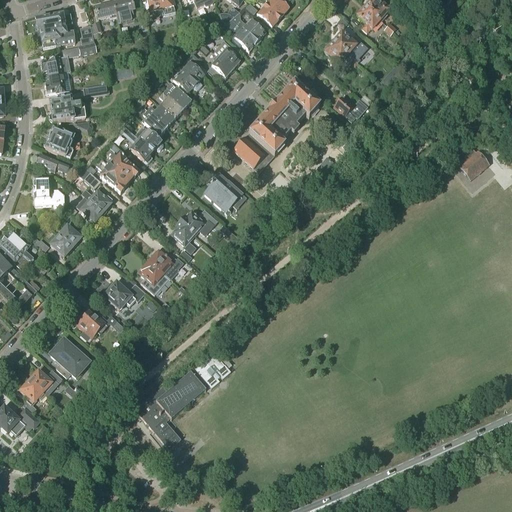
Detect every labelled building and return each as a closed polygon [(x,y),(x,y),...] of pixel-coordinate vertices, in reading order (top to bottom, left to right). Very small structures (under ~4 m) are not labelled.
[(169,2),(168,0),(151,0),(146,1),(150,16),(144,17),(145,25),(159,21),(158,20),(175,16),(173,10),(174,10),(171,1),(169,2)] [(211,2),(209,0),(186,0),(188,3),(191,11),(198,8),(196,3),(200,1),(202,6),(211,2)] [(224,0),(238,11),(243,5),(244,5),(248,0),(224,0)] [(281,6),(274,0),(258,18),(272,30),(288,12),(289,10),(289,8),(285,4),(283,4),(281,6)] [(380,24),(389,13),(381,6),(380,7),(373,1),(371,4),(370,5),(368,5),(366,5),(365,7),(366,9),(365,10),(380,24)] [(116,18),(117,20),(118,27),(134,23),(131,14),(134,13),(131,2),(113,7),(116,18)] [(117,20),(116,18),(113,7),(95,11),(98,22),(109,19),(109,22),(117,20)] [(257,14),(250,7),(245,12),(253,19),(257,14)] [(225,29),(231,23),(239,16),(232,10),(226,17),(225,17),(224,17),(222,17),(221,17),(219,18),(224,28),(224,30),(225,29)] [(368,38),(380,24),(365,10),(361,14),(360,14),(358,14),(357,17),(357,18),(356,19),(365,27),(361,32),(368,38)] [(443,13),(438,19),(443,24),(452,15),(448,10),(444,14),(443,13)] [(240,17),(239,16),(231,23),(237,29),(257,47),(265,38),(258,31),(261,28),(255,23),(252,26),(250,24),(246,28),(241,23),(240,17)] [(72,28),(70,18),(62,20),(62,19),(36,24),(37,35),(38,35),(39,38),(40,38),(41,47),(42,47),(43,52),(75,46),(73,36),(66,37),(64,30),(65,30),(72,28)] [(257,47),(237,29),(231,23),(225,29),(233,36),(234,35),(238,38),(232,45),(240,52),(242,49),(249,56),(257,47)] [(101,35),(98,25),(91,27),(94,37),(101,35)] [(387,31),(392,36),(395,33),(389,28),(387,31)] [(81,49),(94,46),(90,29),(79,32),(81,41),(79,41),(81,49)] [(390,39),(392,36),(387,31),(384,34),(390,39)] [(140,44),(148,42),(146,35),(139,37),(140,44)] [(351,44),(341,36),(341,37),(339,36),(337,38),(336,39),(337,41),(336,42),(333,46),(357,67),(360,64),(356,60),(365,50),(359,45),(354,40),(351,44)] [(239,66),(233,60),(236,56),(224,45),(214,56),(220,61),(233,73),(239,66)] [(94,46),(81,49),(77,50),(63,53),(64,60),(67,60),(67,59),(79,57),(79,60),(96,56),(94,46)] [(357,67),(333,46),(330,49),(330,48),(329,50),(327,50),(326,50),(325,52),(325,54),(324,55),(333,63),(330,66),(335,71),(338,68),(339,68),(344,63),(347,66),(348,65),(354,71),(357,67)] [(204,49),(201,52),(205,57),(209,54),(204,49)] [(186,57),(190,61),(198,54),(194,50),(186,57)] [(416,60),(410,54),(401,63),(406,69),(416,60)] [(42,74),(44,82),(62,79),(61,77),(65,77),(67,76),(70,76),(67,60),(49,63),(49,64),(40,66),(41,74),(42,74)] [(197,73),(195,72),(198,69),(189,61),(186,64),(189,66),(173,84),(188,97),(193,91),(196,95),(202,89),(198,86),(208,75),(207,74),(201,69),(197,73)] [(225,82),(233,73),(220,61),(212,70),(211,70),(207,74),(208,75),(215,82),(219,77),(225,82)] [(62,79),(44,82),(45,89),(44,90),(46,98),(55,96),(55,97),(71,95),(67,76),(65,77),(61,77),(62,79)] [(380,86),(386,91),(389,87),(383,82),(380,86)] [(158,83),(150,84),(157,91),(161,86),(158,83)] [(302,93),(294,86),(233,155),(258,178),(285,148),(282,145),(291,134),(293,137),(299,131),(296,129),(306,118),(309,121),(319,109),(312,102),(315,99),(305,90),(302,93)] [(163,96),(183,115),(186,112),(186,111),(191,106),(171,87),(163,96)] [(84,100),(95,98),(108,96),(106,88),(83,92),(84,100)] [(180,118),(183,115),(163,96),(159,100),(164,105),(160,110),(175,123),(180,118)] [(364,97),(359,104),(366,111),(372,104),(364,97)] [(74,122),(77,121),(85,120),(82,107),(72,109),(70,101),(58,103),(59,104),(49,106),(50,117),(48,120),(49,123),(52,125),(52,126),(74,122)] [(366,111),(359,104),(358,104),(352,111),(341,101),(332,111),(344,121),(350,126),(355,121),(357,123),(367,112),(366,111)] [(175,123),(160,110),(155,114),(151,109),(147,114),(167,132),(170,129),(175,123)] [(165,135),(167,132),(147,114),(143,118),(148,122),(143,127),(158,141),(164,135),(165,135)] [(73,126),(73,133),(88,140),(92,132),(90,124),(73,126)] [(161,146),(142,129),(133,139),(138,143),(152,156),(156,152),(157,154),(159,154),(162,150),(162,148),(161,147),(161,146)] [(129,140),(136,146),(130,153),(146,168),(152,162),(149,159),(152,156),(138,143),(133,139),(131,137),(132,137),(125,131),(121,134),(128,140),(129,140)] [(345,153),(358,138),(351,132),(338,147),(345,153)] [(62,137),(53,133),(48,144),(45,145),(44,148),(45,151),(45,152),(65,161),(65,160),(69,162),(72,154),(69,152),(73,141),(62,136),(62,137)] [(111,143),(107,148),(116,156),(120,151),(111,143)] [(475,156),(470,149),(468,147),(453,159),(460,168),(458,170),(470,184),(489,168),(477,154),(475,156)] [(138,176),(125,165),(126,164),(120,158),(118,161),(113,157),(109,161),(110,162),(106,166),(110,169),(128,186),(133,180),(134,181),(138,176)] [(70,171),(60,167),(39,158),(37,168),(39,169),(37,172),(42,174),(44,171),(54,175),(55,172),(66,177),(68,173),(72,175),(71,177),(75,179),(77,177),(83,171),(71,166),(70,171)] [(302,188),(310,194),(333,166),(326,160),(302,188)] [(92,177),(96,173),(90,168),(87,172),(92,177)] [(124,192),(123,191),(128,186),(110,169),(106,174),(101,169),(97,174),(102,178),(100,180),(106,186),(107,185),(120,196),(124,192)] [(94,193),(100,186),(83,171),(77,177),(84,183),(83,184),(94,193)] [(49,199),(49,182),(48,181),(41,181),(41,179),(34,179),(34,184),(33,184),(33,191),(33,196),(34,202),(33,202),(33,204),(34,204),(34,210),(53,209),(53,217),(64,217),(64,213),(63,199),(57,194),(53,194),(53,199),(49,199)] [(230,189),(219,179),(213,186),(214,188),(204,199),(220,213),(230,203),(234,207),(242,198),(230,188),(230,189)] [(64,192),(68,187),(63,184),(60,189),(60,190),(63,192),(63,191),(64,192)] [(92,200),(85,193),(81,198),(84,200),(89,204),(102,217),(103,217),(107,212),(108,212),(110,210),(110,208),(111,207),(110,206),(112,203),(107,199),(104,202),(97,195),(92,200)] [(94,227),(98,222),(99,222),(102,219),(102,218),(103,217),(102,217),(89,204),(84,200),(76,209),(81,213),(80,214),(94,227)] [(66,215),(70,219),(72,220),(77,215),(71,210),(66,215)] [(180,226),(194,239),(199,234),(205,239),(217,226),(204,214),(199,220),(201,222),(199,223),(191,216),(187,220),(186,219),(180,226)] [(66,223),(70,219),(66,215),(62,219),(66,223)] [(196,252),(189,246),(194,239),(180,226),(174,233),(175,234),(171,238),(184,250),(183,251),(191,258),(196,252)] [(34,242),(37,238),(28,229),(24,233),(34,242)] [(58,238),(72,251),(81,241),(67,229),(58,238)] [(227,231),(223,236),(231,243),(235,239),(227,231)] [(6,244),(30,266),(31,267),(43,277),(46,273),(42,269),(27,256),(26,256),(25,255),(30,249),(23,243),(19,239),(13,234),(5,243),(6,244)] [(64,260),(72,251),(58,238),(50,248),(64,260)] [(32,245),(44,256),(49,250),(40,243),(39,244),(35,241),(32,245)] [(30,266),(6,244),(5,243),(0,248),(0,254),(3,257),(3,258),(6,261),(7,260),(24,276),(31,267),(30,266)] [(168,262),(158,253),(149,264),(165,278),(170,283),(178,274),(177,273),(183,267),(177,262),(176,264),(171,259),(168,262)] [(191,261),(182,254),(178,259),(187,266),(191,261)] [(29,287),(12,270),(10,272),(0,262),(0,298),(5,305),(6,304),(17,316),(36,295),(36,294),(29,287)] [(170,283),(165,278),(149,264),(138,276),(145,282),(141,287),(154,299),(168,283),(169,284),(170,283)] [(103,300),(120,314),(126,307),(129,310),(135,304),(137,306),(145,297),(135,288),(128,296),(116,285),(115,287),(114,286),(110,290),(111,291),(103,300)] [(111,329),(116,324),(111,320),(107,325),(101,319),(97,323),(89,316),(77,329),(83,334),(79,338),(86,345),(90,341),(91,342),(97,336),(99,338),(105,331),(109,327),(111,329)] [(16,326),(18,323),(18,320),(16,317),(12,317),(9,320),(10,323),(12,326),(16,326)] [(116,324),(111,329),(120,337),(124,331),(116,324)] [(2,340),(6,344),(11,337),(8,334),(2,340)] [(58,369),(55,372),(67,382),(71,377),(75,381),(89,366),(84,362),(89,357),(77,347),(73,352),(64,344),(50,359),(55,363),(54,365),(58,369)] [(224,369),(219,364),(220,364),(213,356),(205,363),(206,364),(203,366),(202,366),(194,373),(197,376),(193,379),(190,376),(167,395),(162,390),(135,413),(169,453),(180,443),(166,426),(170,422),(171,423),(206,394),(203,390),(206,387),(211,393),(219,385),(218,383),(220,381),(222,383),(230,376),(224,369)] [(48,378),(49,379),(46,382),(38,375),(35,378),(34,377),(29,383),(43,396),(46,398),(47,399),(61,382),(52,374),(48,378)] [(41,404),(46,398),(43,396),(29,383),(23,389),(24,390),(20,394),(28,401),(26,404),(25,403),(21,408),(31,417),(36,412),(31,408),(37,401),(41,404)] [(84,395),(77,389),(73,393),(80,400),(84,395)] [(27,429),(19,422),(18,424),(4,411),(0,414),(0,430),(8,436),(10,434),(16,439),(24,430),(29,434),(32,430),(34,431),(39,425),(35,421),(27,429)] [(27,429),(35,421),(25,412),(19,419),(21,420),(19,422),(27,429)] [(26,450),(22,455),(26,459),(31,454),(26,450)] [(201,484),(191,493),(205,505),(214,500),(201,484)]
